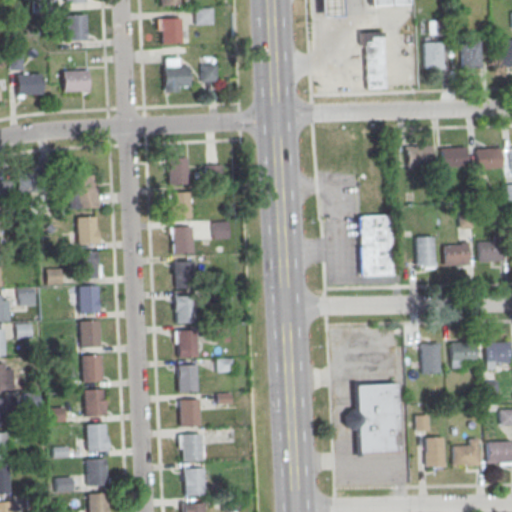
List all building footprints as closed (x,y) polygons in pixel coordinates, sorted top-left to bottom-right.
[(32,0),(48,0),(49,12),(32,13),(32,0)] [(316,0),(317,15),(339,14),(338,0),(316,0)] [(193,24),(210,24),(210,8),(193,8),(193,24)] [(64,17),(84,16),(85,41),(65,41),(64,17)] [(159,18),(179,17),(180,42),(160,43),(159,18)] [(360,32),(362,89),(381,88),(380,31),(360,32)] [(511,39),(497,39),(497,66),(511,66),(511,39)] [(459,68),(478,68),(478,41),(459,41),(459,68)] [(440,42),(421,42),(421,69),(440,69),(440,42)] [(7,54),(20,53),(21,68),(8,69),(7,54)] [(215,63),(199,63),(199,81),(215,81),(215,63)] [(162,66),(186,64),(188,84),(163,86),(162,66)] [(61,70),(86,69),(87,89),(62,90),(61,70)] [(14,73),(39,72),(40,92),(15,93),(14,73)] [(404,146),(430,145),(430,165),(413,166),(413,169),(405,169),(404,146)] [(439,147),(465,146),(466,166),(448,167),(448,170),(440,171),(439,147)] [(475,148),(500,147),(501,167),(483,168),(483,171),(476,172),(475,148)] [(166,157),(185,156),(186,183),(167,183),(166,157)] [(66,192),(69,210),(96,205),(89,164),(69,167),(73,191),(66,192)] [(203,165),(219,164),(220,179),(204,180),(203,165)] [(13,191),(37,191),(37,172),(13,172),(13,191)] [(168,191),(187,191),(188,217),(169,218),(168,191)] [(390,273),(389,214),(356,214),(358,274),(390,273)] [(75,215),(93,215),(94,242),(75,242),(75,215)] [(210,221),(226,220),(227,238),(211,239),(210,221)] [(170,225),(189,225),(190,251),(171,252),(170,225)] [(432,236),(414,236),(414,265),(432,265),(432,236)] [(476,241),(493,240),(493,238),(500,237),(502,260),(477,261),(476,241)] [(441,245),(459,244),(459,241),(466,241),(467,263),(443,264),(441,245)] [(76,250),(95,250),(96,276),(77,277),(76,250)] [(172,259),(191,259),(192,286),(173,286),(172,259)] [(43,269),(59,268),(60,283),(44,284),(43,269)] [(76,285),(95,285),(96,311),(77,312),(76,285)] [(16,287),(32,286),(33,305),(17,305),(16,287)] [(212,290),(228,289),(228,304),(212,305),(212,290)] [(174,294),(193,294),(193,321),(175,321),(174,294)] [(0,299),(7,299),(8,319),(0,319),(0,299)] [(77,319),(96,318),(97,345),(78,346),(77,319)] [(13,323),(29,322),(29,337),(13,338),(13,323)] [(209,325),(225,324),(226,339),(210,340),(209,325)] [(175,329),(193,328),(194,355),(175,355),(175,329)] [(448,342),(474,341),(475,361),(449,363),(448,342)] [(483,342),(508,341),(509,361),(484,363),(483,342)] [(437,373),(437,343),(418,343),(418,373),(437,373)] [(79,354),(98,354),(99,381),(80,381),(79,354)] [(214,358),(230,357),(231,371),(215,372),(214,358)] [(0,362),(2,362),(2,368),(11,368),(12,389),(0,389),(0,362)] [(176,364),(194,363),(195,390),(176,391),(176,364)] [(480,381),(496,380),(497,398),(481,399),(480,381)] [(353,383),(395,381),(398,450),(356,452),(353,383)] [(82,388),(101,388),(101,415),(83,415),(82,388)] [(22,392),(38,392),(39,407),(23,407),(22,392)] [(229,402),(229,393),(215,393),(215,402),(229,402)] [(0,397),(3,397),(3,404),(13,404),(14,422),(0,422),(0,397)] [(178,399),(196,398),(197,425),(178,426),(178,399)] [(47,407),(63,406),(64,421),(48,422),(47,407)] [(498,409),(511,408),(511,424),(499,425),(498,409)] [(413,415),(426,414),(427,430),(413,430),(413,415)] [(85,423),(103,423),(104,449),(85,450),(85,423)] [(180,433),(199,433),(199,459),(181,460),(180,433)] [(423,436),(423,466),(441,466),(441,436),(423,436)] [(450,445),(467,444),(467,438),(476,437),(477,464),(451,465),(450,445)] [(485,441),(510,440),(511,461),(486,462),(485,441)] [(84,458),(103,457),(104,484),(85,484),(84,458)] [(182,467),(201,467),(201,494),(183,494),(182,467)] [(54,477),(70,476),(70,491),(54,492),(54,477)] [(86,511),(86,492),(105,492),(105,511),(86,511)] [(26,495),(42,495),(42,510),(26,511),(26,495)] [(220,496),(236,495),(237,510),(221,511),(220,496)] [(0,511),(0,501),(9,501),(9,511),(0,511)] [(183,511),(183,502),(202,501),(202,511),(183,511)]
